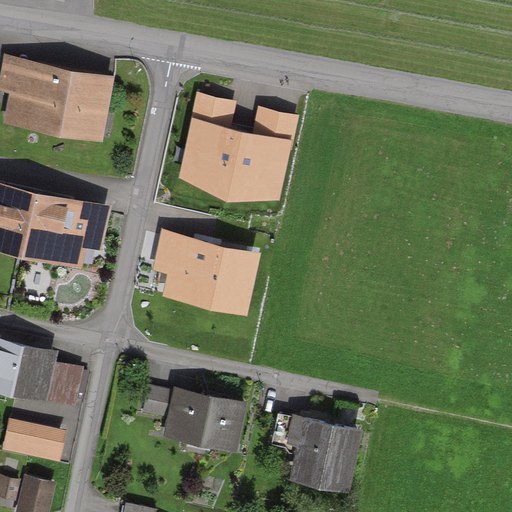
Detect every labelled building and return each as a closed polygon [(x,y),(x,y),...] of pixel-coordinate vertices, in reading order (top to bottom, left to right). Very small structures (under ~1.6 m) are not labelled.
[(2,84),(32,89),(27,113),(96,125),(104,80),(6,62),(2,84)] [(276,138),(206,123),(195,170),(229,185),(266,186),(276,138)] [(0,235),(23,240),(34,194),(0,186),(0,235)] [(45,197),(34,194),(23,240),(65,250),(69,234),(97,240),(104,210),(45,197)] [(252,253),(164,234),(158,262),(187,268),(183,286),(242,298),(252,253)] [(0,339),(0,380),(73,397),(80,367),(51,361),(53,351),(0,339)] [(143,409),(170,415),(166,434),(234,448),(243,404),(148,384),(143,409)] [(279,412),(273,440),(301,446),(296,471),(345,482),(356,428),(279,412)] [(54,455),(59,430),(12,421),(8,445),(54,455)] [(0,489),(14,493),(17,478),(2,474),(0,483),(0,489)] [(27,475),(19,509),(30,511),(44,511),(52,481),(27,475)] [(127,502),(124,511),(153,511),(154,507),(127,502)]
